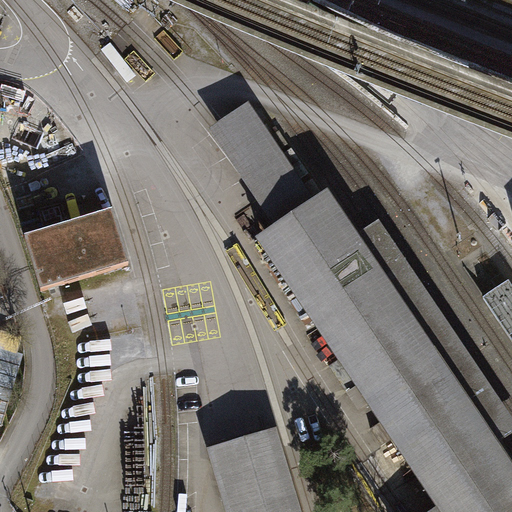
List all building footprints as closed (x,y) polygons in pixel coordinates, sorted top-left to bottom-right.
[(251,237),(434,507),(437,511),(511,511),(511,464),(497,443),(506,436),(511,432),(511,418),(377,219),(364,228),(356,234),(324,188),(311,197),(247,101),(213,124),(206,128),(270,224),(251,237)] [(129,265),(112,212),(24,240),(41,293),(53,289),(129,265)] [(511,288),(507,281),(482,297),(511,341),(511,288)] [(299,511),(275,431),(263,435),(287,511),(299,511)] [(226,511),(244,511),(284,501),(263,435),(208,452),(226,511)] [(287,511),(284,501),(244,511),(287,511)]
